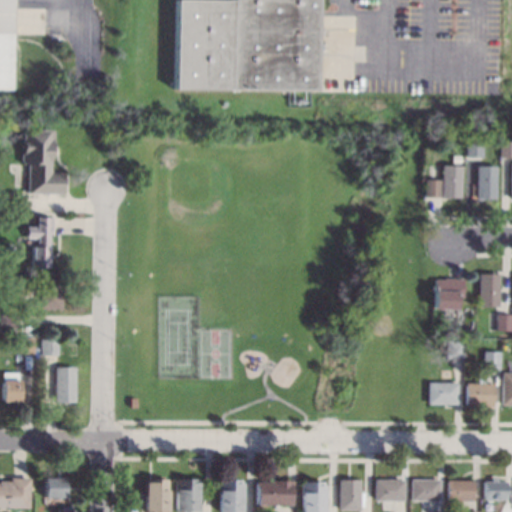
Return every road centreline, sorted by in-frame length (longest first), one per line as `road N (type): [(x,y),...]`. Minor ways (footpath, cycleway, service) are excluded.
road 1 (residential): [(511,443),(0,440)]
road 2 (residential): [(107,190),(100,511)]
